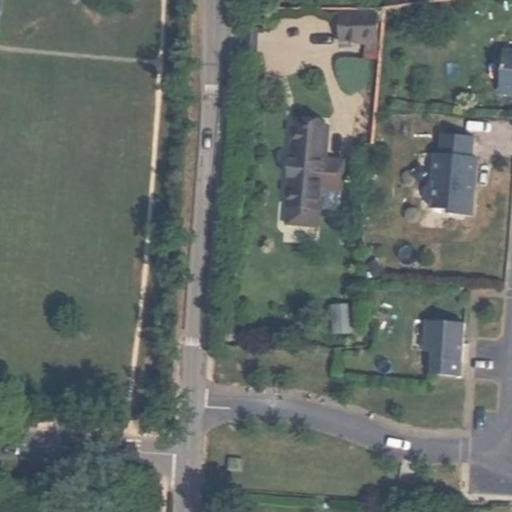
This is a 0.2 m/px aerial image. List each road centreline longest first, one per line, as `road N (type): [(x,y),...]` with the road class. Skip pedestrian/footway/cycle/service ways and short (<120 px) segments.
road 1 (tertiary): [(213,0),(195,407)]
road 2 (residential): [(195,407),(259,409),(407,446),(508,459)]
road 3 (tertiary): [(0,443),(192,456)]
